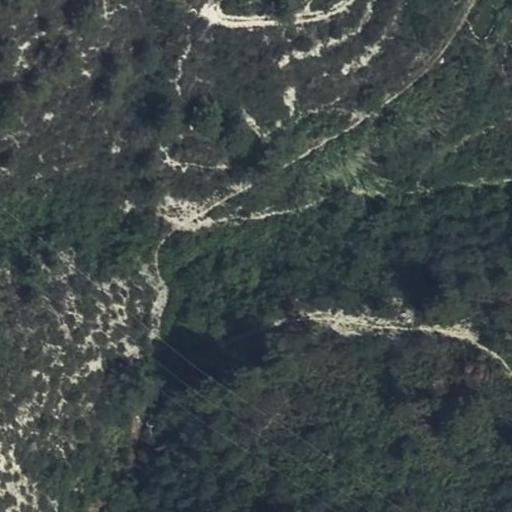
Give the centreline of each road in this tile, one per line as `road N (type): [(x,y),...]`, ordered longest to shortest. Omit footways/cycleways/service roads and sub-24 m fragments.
road 1 (track): [(470,0),(437,54),(397,88),(180,227)]
road 2 (track): [(220,0),(216,11),(225,22),(302,22),(354,0)]
